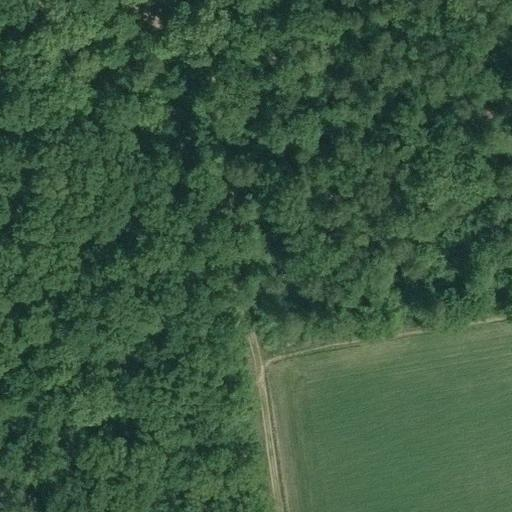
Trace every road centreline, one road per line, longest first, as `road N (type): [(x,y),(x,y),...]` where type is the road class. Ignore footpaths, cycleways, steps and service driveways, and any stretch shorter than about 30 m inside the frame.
road 1 (track): [(212,0),(236,292),(257,358)]
road 2 (track): [(257,358),(282,511)]
